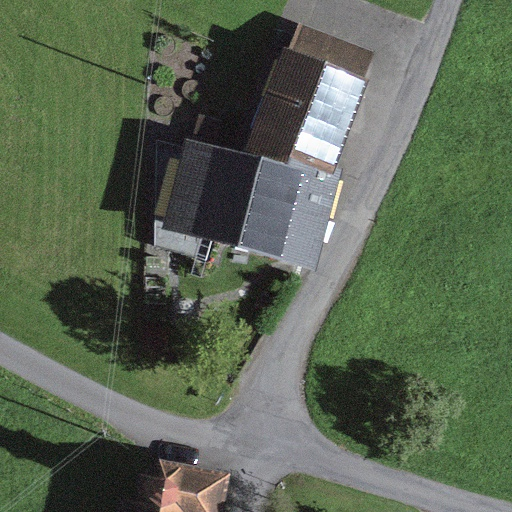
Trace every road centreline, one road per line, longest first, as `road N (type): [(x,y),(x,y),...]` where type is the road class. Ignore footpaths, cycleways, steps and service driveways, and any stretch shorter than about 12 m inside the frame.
road 1 (unclassified): [(253,455),(275,378),(391,151),(446,0)]
road 2 (residential): [(253,455),(165,434),(0,346)]
road 3 (unclassified): [(476,511),(253,455)]
